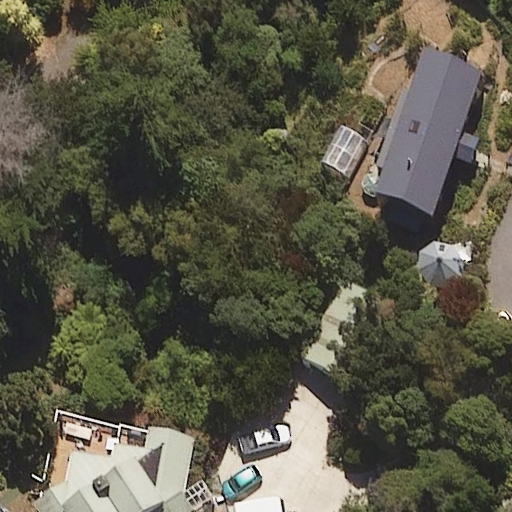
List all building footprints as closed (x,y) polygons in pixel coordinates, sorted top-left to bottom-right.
[(377,162),(384,164),(376,189),(434,209),(453,155),(472,162),(482,133),(463,126),(484,64),(426,44),(411,87),(404,84),(377,162)] [(368,137),(343,124),(323,164),(348,177),(368,137)] [(467,249),(426,238),(414,278),(455,290),(467,249)] [(396,304),(346,277),(301,359),(351,386),(396,304)] [(49,511),(195,511),(193,507),(196,433),(170,422),(42,501),(49,511)]
